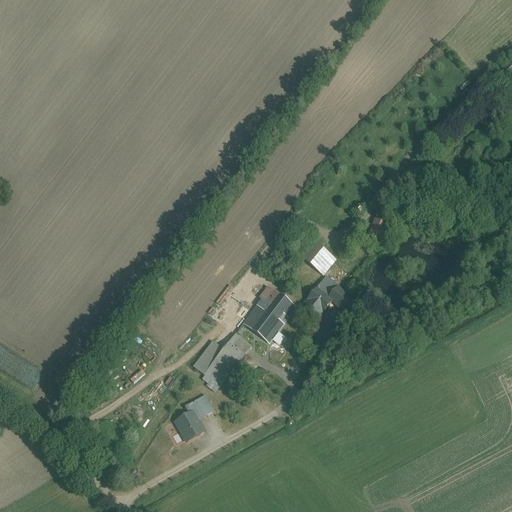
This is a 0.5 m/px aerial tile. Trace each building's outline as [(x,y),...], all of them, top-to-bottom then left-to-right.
[(335,259),(321,249),(312,263),(326,273),(335,259)] [(344,311),(353,298),(322,276),(313,288),(309,285),(296,304),(312,315),(324,297),(344,311)] [(294,305),(263,284),(237,321),(268,343),(294,305)] [(196,363),(199,365),(227,385),(254,348),(237,335),(226,351),(213,341),(196,363)] [(183,409),(171,415),(183,437),(199,428),(192,416),(209,406),(201,393),(180,405),(183,409)]
